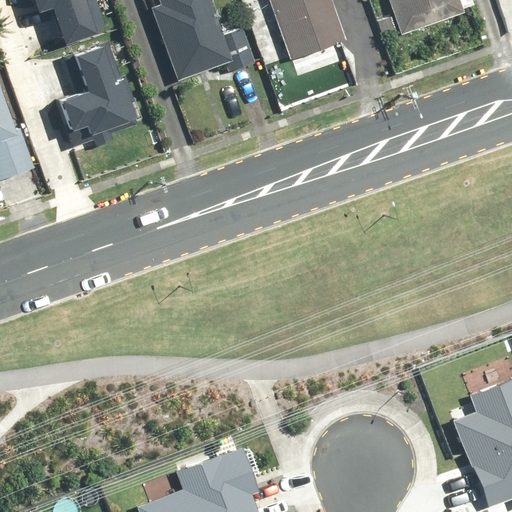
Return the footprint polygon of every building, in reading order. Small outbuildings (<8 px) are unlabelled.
[(44,13),(55,44),(100,29),(89,0),(18,0),(26,19),(44,13)] [(206,0),(137,0),(167,90),(251,62),(238,20),(215,28),(206,0)] [(259,0),(280,62),(337,44),(322,0),(259,0)] [(459,7),(456,0),(379,0),(389,30),(459,7)] [(85,91),(52,104),(72,155),(139,129),(106,43),(71,56),(85,91)] [(0,149),(12,146),(0,110),(0,149)] [(472,408),(450,416),(474,485),(480,501),(509,491),(511,497),(511,372),(465,389),(472,408)] [(182,480),(136,498),(141,511),(258,511),(254,501),(247,482),(256,478),(241,441),(177,466),(182,480)]
